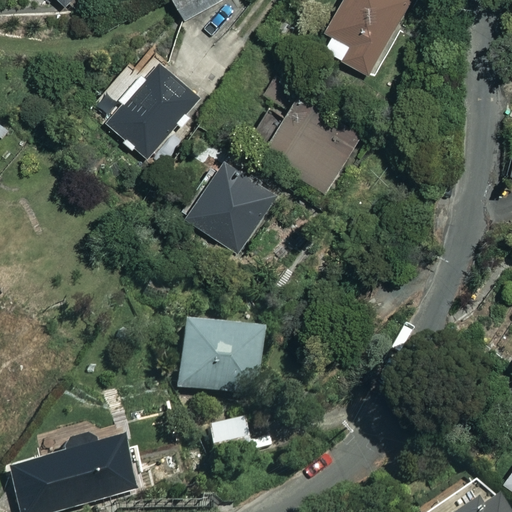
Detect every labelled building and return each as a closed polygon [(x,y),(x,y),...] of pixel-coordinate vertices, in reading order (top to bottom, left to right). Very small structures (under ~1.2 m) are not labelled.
[(221,0),(173,0),(186,21),(221,0)] [(351,0),(330,38),(335,41),(327,56),(374,83),(417,6),(406,0),(351,0)] [(177,121),(182,126),(192,115),(187,110),(199,96),(159,61),(144,78),(137,72),(115,98),(105,90),(94,102),(108,114),(100,123),(143,160),(177,121)] [(250,145),(331,194),(364,134),(302,96),(285,124),(269,114),(250,145)] [(276,191),(223,157),(186,216),(239,249),(276,191)] [(264,322),(179,317),(174,388),(260,393),(264,322)] [(244,418),(205,422),(208,454),(247,450),(244,418)] [(57,511),(133,492),(117,434),(4,465),(17,511),(57,511)] [(511,462),(500,478),(511,486),(511,462)] [(508,511),(493,489),(480,498),(467,478),(415,511),(508,511)]
